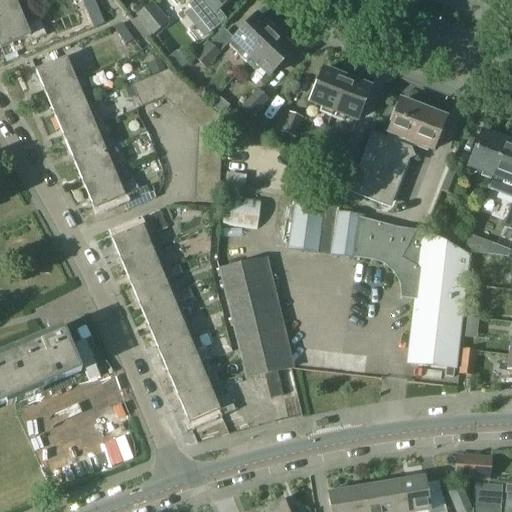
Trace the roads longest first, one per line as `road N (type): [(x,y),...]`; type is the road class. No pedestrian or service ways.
road 1 (residential): [(179,481),(68,237),(0,124)]
road 2 (residential): [(511,419),(376,431),(179,481)]
road 3 (tertiary): [(511,72),(368,0)]
